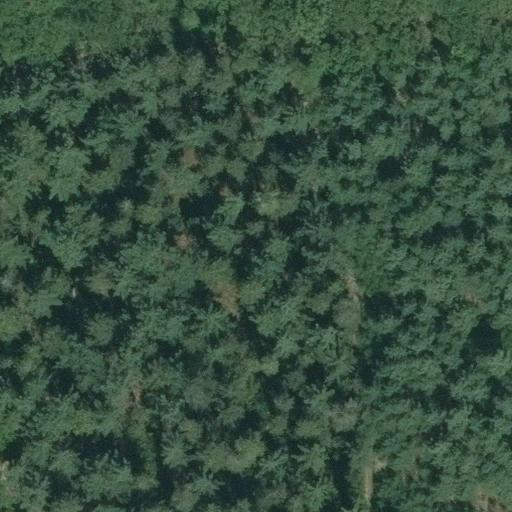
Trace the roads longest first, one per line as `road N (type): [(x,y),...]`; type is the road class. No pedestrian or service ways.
road 1 (track): [(283,42),(347,286),(375,433),(375,511)]
road 2 (track): [(0,72),(283,42)]
road 3 (track): [(511,19),(283,42)]
